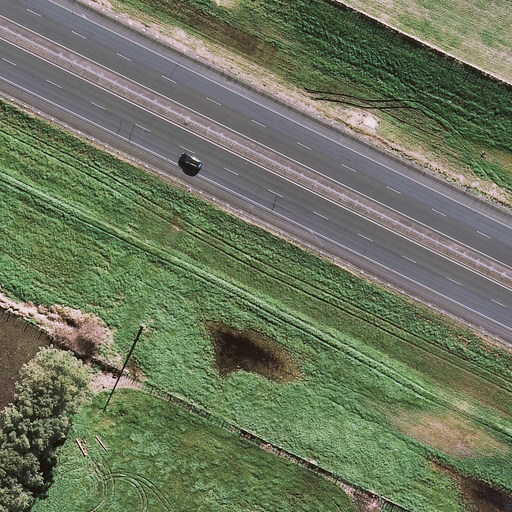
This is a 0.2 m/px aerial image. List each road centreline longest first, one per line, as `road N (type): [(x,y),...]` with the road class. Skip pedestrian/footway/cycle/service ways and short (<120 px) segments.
road 1 (motorway): [(511,307),(0,56)]
road 2 (motorway): [(5,0),(511,249)]
road 3 (track): [(511,496),(162,280)]
road 4 (track): [(28,511),(162,280)]
